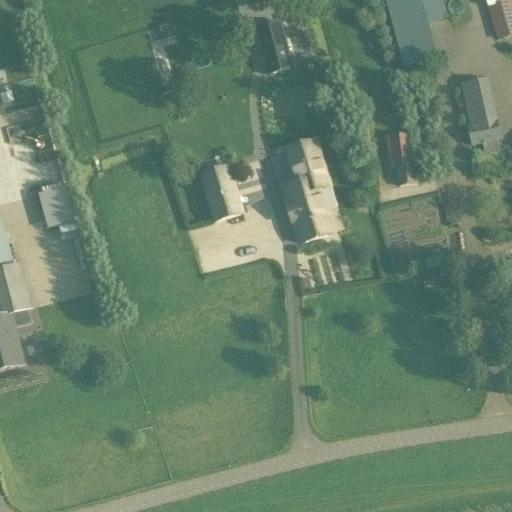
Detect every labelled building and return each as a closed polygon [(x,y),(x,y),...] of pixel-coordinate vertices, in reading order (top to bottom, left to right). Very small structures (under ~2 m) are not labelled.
[(444,22),(438,0),(384,0),(403,70),(438,61),(429,26),(444,22)] [(511,0),(485,0),(488,9),(511,2),(511,0)] [(511,36),(511,2),(488,9),(497,41),(511,36)] [(171,24),(159,27),(162,36),(163,40),(175,37),(171,24)] [(281,24),(256,31),(268,76),(293,70),(281,24)] [(485,81),(461,87),(470,128),(469,128),(473,147),(502,141),(498,122),(494,123),(485,81)] [(171,84),(162,87),(164,94),(173,91),(171,84)] [(409,137),(388,139),(391,168),(397,168),(399,188),(416,186),(416,185),(414,166),(412,166),(409,137)] [(290,152),(300,184),(284,189),(290,209),(288,210),(292,224),(294,224),(301,245),(333,236),(320,193),(331,190),(317,143),(290,152)] [(242,216),(229,170),(202,178),(215,224),(242,216)] [(0,373),(23,367),(10,317),(30,312),(19,266),(12,267),(1,224),(0,224),(0,373)] [(434,277),(422,279),(424,290),(436,287),(434,277)]
